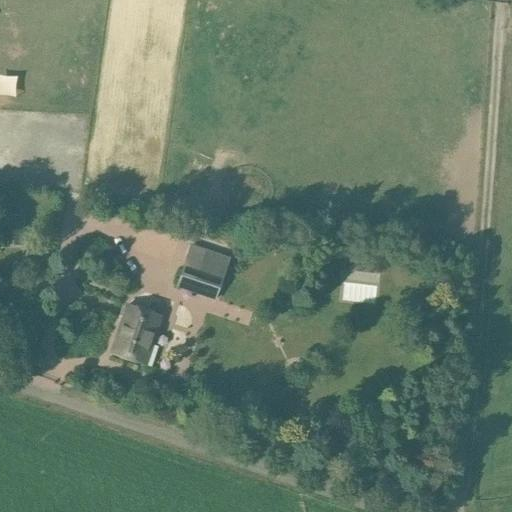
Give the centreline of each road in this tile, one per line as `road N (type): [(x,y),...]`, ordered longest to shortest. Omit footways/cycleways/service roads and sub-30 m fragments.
road 1 (unknown): [(466,511),(500,2)]
road 2 (unclassified): [(383,511),(0,380)]
